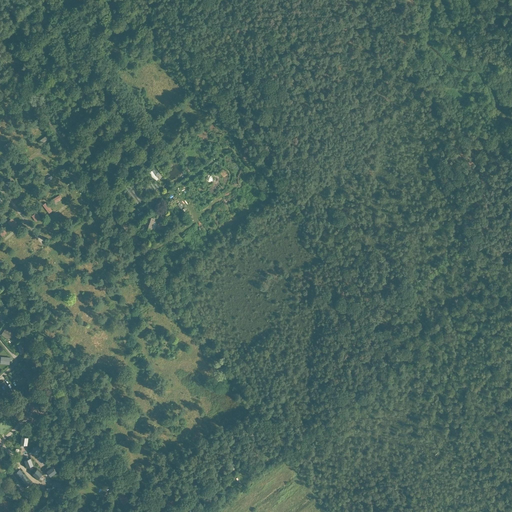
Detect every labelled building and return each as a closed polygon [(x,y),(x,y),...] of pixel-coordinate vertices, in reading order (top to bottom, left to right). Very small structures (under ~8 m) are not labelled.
[(34,132),(43,126),(38,121),(30,127),(34,132)] [(20,152),(30,144),(26,140),(23,142),(16,133),(11,137),(18,146),(16,148),(20,152)] [(36,167),(39,171),(47,167),(45,163),(36,167)] [(156,167),(152,170),(156,176),(160,173),(156,167)] [(128,185),(125,188),(141,210),(163,193),(147,171),(128,185)] [(44,184),(53,179),(51,175),(42,180),(44,184)] [(92,193),(84,196),(86,203),(95,200),(92,193)] [(52,203),(61,199),(59,194),(50,198),(52,203)] [(48,211),(51,208),(46,201),(43,204),(48,211)] [(151,233),(152,229),(154,230),(156,223),(161,224),(166,210),(161,208),(158,218),(155,217),(149,215),(145,227),(147,228),(146,231),(151,233)] [(31,215),(35,221),(40,218),(36,211),(31,215)] [(82,220),(85,225),(94,219),(91,215),(82,220)] [(7,221),(12,227),(17,224),(11,217),(7,221)] [(23,251),(18,256),(25,263),(30,258),(23,251)] [(17,264),(7,259),(5,262),(15,267),(17,264)] [(90,278),(81,284),(85,291),(94,285),(90,278)] [(96,290),(86,295),(89,300),(98,295),(96,290)] [(46,301),(52,295),(49,292),(42,298),(46,301)] [(52,299),(47,303),(51,310),(57,306),(52,299)] [(73,308),(77,314),(83,310),(80,304),(73,308)] [(149,325),(157,319),(153,313),(145,319),(149,325)] [(97,325),(87,332),(89,336),(100,329),(97,325)] [(12,341),(16,335),(5,328),(1,334),(12,341)] [(71,341),(74,347),(82,343),(80,337),(71,341)] [(28,364),(34,360),(30,355),(24,360),(28,364)] [(1,356),(0,363),(10,364),(10,357),(1,356)] [(116,360),(120,366),(125,362),(121,356),(116,360)] [(28,380),(34,376),(28,369),(23,374),(28,380)] [(15,379),(22,384),(26,379),(19,374),(15,379)] [(120,386),(117,380),(111,384),(109,381),(104,384),(107,389),(111,387),(113,391),(120,386)] [(131,390),(133,395),(142,391),(139,385),(131,390)] [(146,405),(145,403),(148,402),(144,395),(137,400),(142,407),(146,405)] [(17,423),(21,420),(15,412),(11,415),(17,423)] [(122,431),(127,427),(123,421),(118,425),(122,431)] [(21,436),(19,444),(27,445),(28,437),(21,436)] [(117,436),(109,441),(112,445),(120,440),(117,436)] [(36,444),(30,449),(35,455),(41,450),(36,444)] [(1,459),(5,464),(9,461),(5,455),(1,458),(2,459),(1,459)] [(31,457),(23,460),(26,468),(33,465),(31,457)] [(53,466),(46,470),(51,477),(57,472),(53,466)] [(139,467),(132,471),(135,476),(142,472),(139,467)] [(37,468),(32,474),(38,479),(43,473),(37,468)] [(19,469),(13,473),(24,488),(30,483),(19,469)] [(54,480),(52,488),(60,489),(61,482),(54,480)] [(120,488),(114,492),(123,504),(129,500),(127,498),(129,496),(126,492),(124,493),(120,488)]
